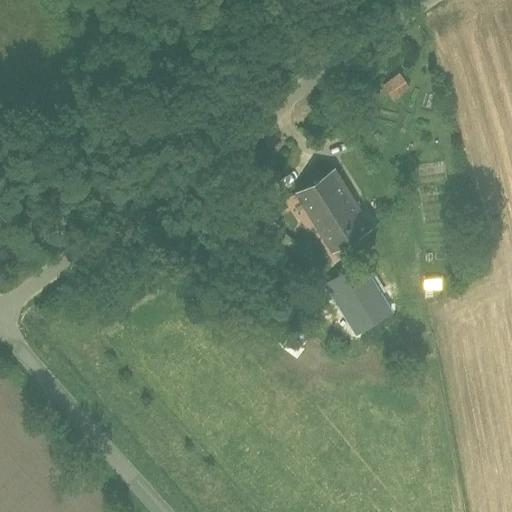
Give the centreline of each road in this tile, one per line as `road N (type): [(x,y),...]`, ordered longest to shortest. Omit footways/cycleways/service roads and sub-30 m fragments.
road 1 (residential): [(0,295),(418,0)]
road 2 (unclassified): [(0,337),(154,511)]
